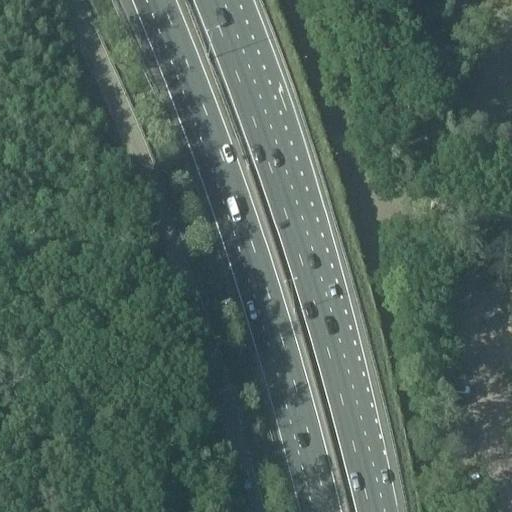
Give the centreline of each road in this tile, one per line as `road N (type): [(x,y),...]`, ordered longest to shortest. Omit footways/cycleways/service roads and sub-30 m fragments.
road 1 (unclassified): [(258,511),(228,391),(117,99),(67,0)]
road 2 (motorway): [(156,0),(248,255),(320,511)]
road 3 (motorway): [(377,511),(299,229),(216,0)]
road 4 (unclassified): [(430,511),(351,224)]
road 5 (unclassified): [(351,224),(280,0)]
road 6 (unclassified): [(511,231),(411,213),(351,224)]
